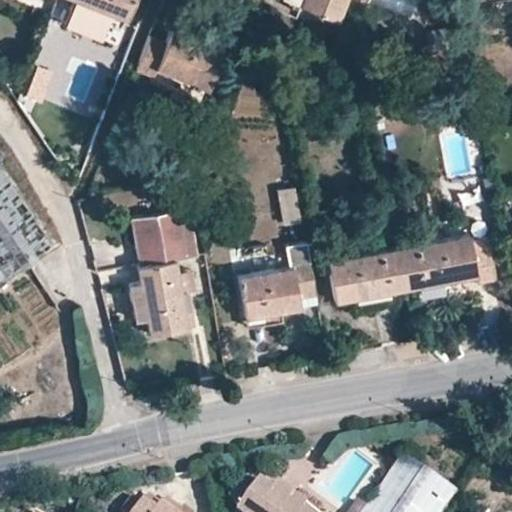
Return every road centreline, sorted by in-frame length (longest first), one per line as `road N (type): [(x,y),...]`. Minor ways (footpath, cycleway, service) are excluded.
road 1 (tertiary): [(511,367),(125,442)]
road 2 (residential): [(125,442),(63,206),(0,111)]
road 3 (tertiary): [(125,442),(0,467)]
